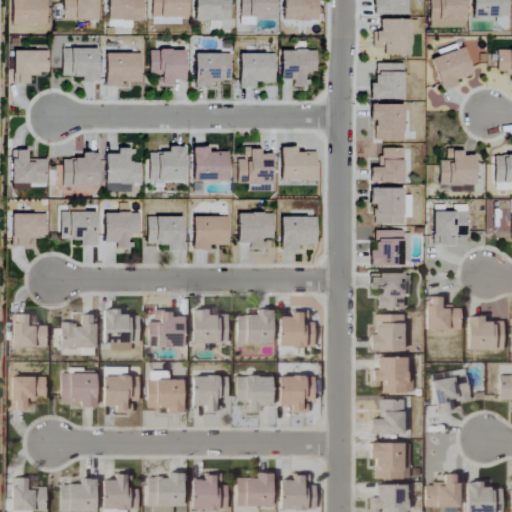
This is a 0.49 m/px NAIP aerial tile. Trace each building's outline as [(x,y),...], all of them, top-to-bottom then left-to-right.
[(8,0),(9,25),(45,24),(44,0),(8,0)] [(61,0),(61,20),(95,21),(95,0),(61,0)] [(141,0),(104,0),(105,21),(142,20),(141,0)] [(149,0),(150,17),(185,17),(184,0),(149,0)] [(228,0),(192,0),(191,20),(228,21),(228,0)] [(237,0),(238,17),(274,17),(274,0),(237,0)] [(280,0),(281,22),(317,21),(316,0),(280,0)] [(404,0),(371,0),(371,15),(405,15),(404,0)] [(428,0),(429,28),(464,28),(463,0),(428,0)] [(470,0),(471,19),(506,19),(505,0),(470,0)] [(408,20),(378,19),(378,32),(373,32),(372,48),(384,48),(384,55),(408,56),(408,20)] [(454,81),(472,73),(461,47),(428,61),(441,91),(455,85),(454,81)] [(95,83),(94,48),(59,49),(60,77),(79,77),(79,83),(95,83)] [(27,84),(27,76),(37,76),(37,72),(46,72),(46,50),(11,51),(12,84),(27,84)] [(171,87),(171,80),(182,81),(182,50),(147,50),(147,76),(153,76),(153,87),(171,87)] [(315,51),(278,50),(278,79),(291,80),(291,87),(303,87),(304,72),(314,72),(315,51)] [(511,50),(495,50),(495,74),(511,73),(511,50)] [(102,87),(128,87),(128,82),(138,82),(139,54),(103,53),(102,87)] [(228,82),(228,54),(192,53),(192,87),(209,88),(209,82),(228,82)] [(253,87),(253,83),(272,83),(272,54),(236,53),(236,87),(253,87)] [(368,83),(367,99),(401,100),(402,64),(374,63),(373,83),(368,83)] [(402,105),(368,104),(368,120),(373,120),(373,142),(401,142),(402,105)] [(183,147),(166,146),(166,153),(148,152),(147,181),(182,182),(183,147)] [(191,147),(190,182),(227,182),(227,152),(207,152),(207,147),(191,147)] [(236,157),(235,185),(247,185),(247,192),(270,192),(271,155),(259,154),(259,147),(242,147),(242,158),(236,157)] [(279,181),(314,181),(314,152),(294,152),(294,147),(278,147),(279,181)] [(139,163),(130,163),(130,149),(115,148),(115,154),(104,154),(103,192),(130,193),(131,183),(139,183),(139,163)] [(401,148),(378,149),(378,167),(368,168),(368,184),(402,183),(401,148)] [(45,159),(25,159),(26,151),(10,150),(9,183),(44,184),(45,159)] [(438,161),(438,186),(473,186),(473,156),(461,156),(461,150),(445,150),(444,161),(438,161)] [(97,187),(96,153),(79,153),(79,159),(60,159),(61,187),(97,187)] [(511,182),(511,155),(493,156),(493,183),(511,182)] [(402,225),(402,218),(410,218),(410,196),(400,196),(401,189),(368,188),(368,204),(373,204),(372,224),(402,225)] [(78,247),(94,246),(93,212),(58,213),(59,240),(78,240),(78,247)] [(431,212),(432,246),(450,246),(450,237),(466,237),(465,212),(431,212)] [(138,214),(101,213),(100,243),(114,243),(113,250),(130,251),(130,234),(137,235),(138,214)] [(235,244),(248,243),(248,251),(263,250),(262,239),(271,239),(271,213),(235,214),(235,244)] [(44,214),(9,214),(10,248),(25,247),(25,239),(44,239),(44,214)] [(180,217),(145,217),(145,245),(164,245),(164,251),(181,250),(180,217)] [(227,217),(191,217),(190,250),(206,251),(206,246),(226,246),(227,217)] [(314,218),(278,217),(278,248),(314,248),(314,218)] [(401,230),(373,231),(373,251),(368,251),(368,267),(402,267),(401,230)] [(401,274),(367,275),(368,299),(375,299),(376,310),(402,309),(401,274)] [(423,331),(459,332),(459,310),(449,309),(450,306),(440,305),(440,298),(424,297),(423,331)] [(100,311),(100,343),(108,343),(108,351),(129,351),(129,345),(138,345),(137,316),(116,316),(116,310),(100,311)] [(189,310),(189,345),(226,344),(225,315),(205,315),(205,310),(189,310)] [(168,311),(153,311),(153,323),(146,323),(146,348),(181,348),(180,317),(168,317),(168,311)] [(270,311),(254,311),(254,317),(234,317),(235,345),(270,345),(270,311)] [(312,323),(305,323),(305,311),(289,311),(289,317),(276,318),(276,348),(312,347),(312,323)] [(10,315),(9,350),(43,351),(44,328),(24,327),(25,315),(10,315)] [(94,316),(78,315),(77,324),(59,324),(58,348),(93,349),(94,316)] [(373,335),(368,335),(368,353),(402,352),(401,315),(373,316),(373,335)] [(501,322),(481,322),(481,317),(465,317),(465,350),(500,351),(501,322)] [(412,394),(411,370),(404,370),(404,358),(374,358),(374,371),(369,371),(369,388),(379,388),(379,394),(412,394)] [(434,414),(457,411),(456,403),(467,401),(464,373),(429,377),(434,414)] [(93,374),(58,375),(58,404),(78,404),(78,408),(94,408),(93,374)] [(511,376),(497,376),(497,400),(511,400),(511,376)] [(100,378),(101,407),(113,407),(113,414),(130,414),(130,403),(136,402),(136,377),(100,378)] [(202,414),(215,413),(215,401),(225,401),(225,377),(189,378),(190,407),(202,407),(202,414)] [(269,377),(233,378),(234,404),(240,404),(241,413),(257,413),(256,408),(270,407),(269,377)] [(312,402),(312,377),(276,377),(276,408),(288,407),(289,414),(305,414),(305,402),(312,402)] [(9,411),(23,411),(23,401),(43,401),(42,378),(8,378),(9,411)] [(144,409),(164,410),(164,414),(179,414),(180,381),(144,381),(144,409)] [(368,436),(401,435),(400,400),(377,401),(377,420),(367,420),(368,436)] [(372,480),(400,481),(401,445),(367,444),(367,460),(373,460),(372,480)] [(145,479),(145,508),(181,507),(180,474),(164,474),(164,478),(145,479)] [(226,511),(225,486),(219,487),(218,474),(201,474),(202,480),(189,481),(189,511),(226,511)] [(234,508),(270,507),(270,474),(253,474),(253,479),(234,479),(234,508)] [(278,481),(277,511),(313,511),(314,486),(307,486),(307,475),(290,475),(290,481),(278,481)] [(423,509),(459,508),(458,475),(442,475),(442,485),(423,485),(423,509)] [(137,510),(136,490),(129,490),(129,476),(112,476),(112,481),(100,481),(100,511),(137,510)] [(25,489),(25,479),(9,479),(9,511),(28,511),(45,511),(46,490),(25,489)] [(77,486),(58,486),(57,511),(93,511),(94,480),(78,479),(77,486)] [(499,511),(500,488),(480,488),(480,483),(464,483),(463,511),(499,511)] [(380,511),(379,511),(404,511),(404,486),(374,486),(374,499),(369,499),(370,511),(380,511)]
